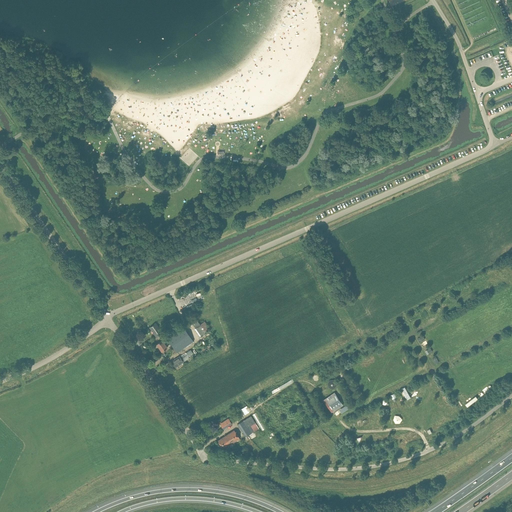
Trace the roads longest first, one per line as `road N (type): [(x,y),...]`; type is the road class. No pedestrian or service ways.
road 1 (unclassified): [(107,319),(489,148),(476,94)]
road 2 (unclassified): [(107,319),(0,161)]
road 3 (motorway): [(279,511),(197,489),(150,492),(95,511)]
road 4 (unclassified): [(218,460),(203,455),(107,319)]
road 5 (motorway): [(121,511),(180,498),(257,511)]
road 6 (unclassified): [(0,382),(60,355),(107,319)]
